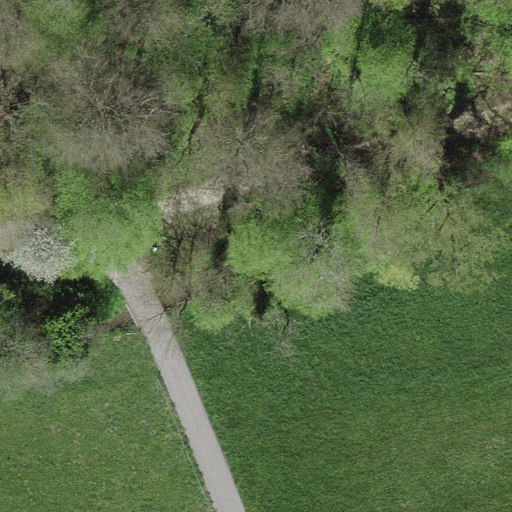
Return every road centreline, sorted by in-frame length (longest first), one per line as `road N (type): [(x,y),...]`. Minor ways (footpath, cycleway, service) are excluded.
road 1 (track): [(54,240),(511,109)]
road 2 (residential): [(224,511),(180,381)]
